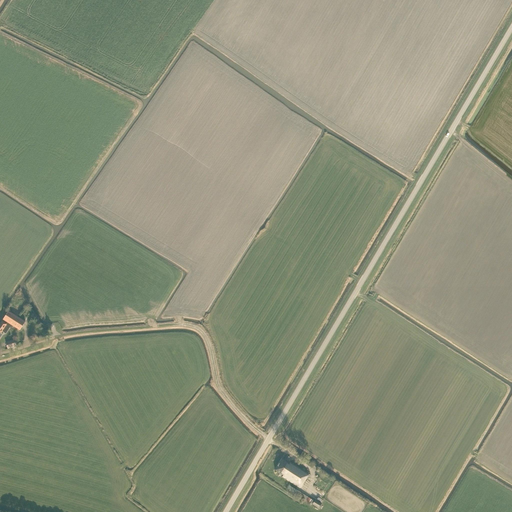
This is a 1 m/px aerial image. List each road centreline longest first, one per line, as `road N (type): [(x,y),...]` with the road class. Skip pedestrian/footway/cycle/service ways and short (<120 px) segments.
road 1 (tertiary): [(225,511),(511,27)]
road 2 (track): [(53,337),(198,328),(220,389),(269,439)]
